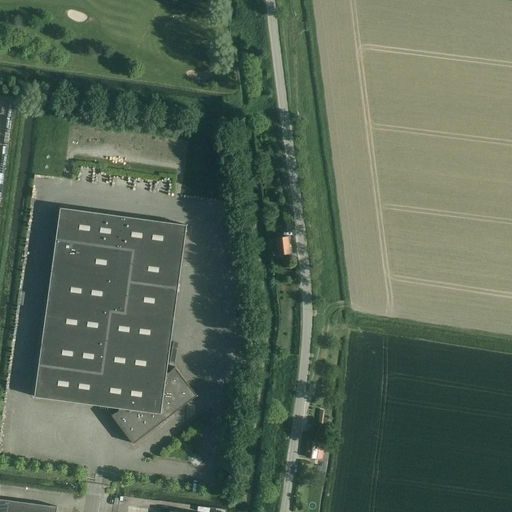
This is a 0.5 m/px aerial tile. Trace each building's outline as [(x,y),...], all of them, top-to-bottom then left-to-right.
[(60,208),(34,397),(119,408),(119,410),(116,413),(115,412),(111,415),(133,444),(163,421),(164,423),(168,420),(167,418),(196,395),(175,367),(171,370),(168,373),(166,372),(186,225),(60,208)] [(278,255),(287,254),(290,253),(288,236),(276,238),(278,255)] [(313,424),(312,430),(312,431),(322,433),(323,425),(313,424)] [(324,443),(308,441),(305,456),(322,459),(324,443)] [(0,498),(0,511),(56,511),(57,506),(0,498)]
